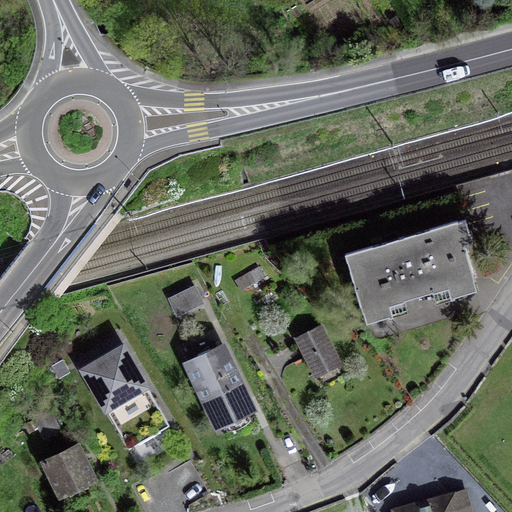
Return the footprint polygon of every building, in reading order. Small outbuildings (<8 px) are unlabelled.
[(346,254),(363,311),(474,278),(457,220),(346,254)] [(192,287),(167,298),(176,319),(202,307),(192,287)] [(321,328),(299,340),(315,372),(337,361),(321,328)] [(116,335),(77,359),(129,448),(169,425),(116,335)] [(223,349),(189,365),(215,419),(250,403),(223,349)] [(49,404),(32,413),(44,439),(61,430),(49,404)] [(78,444),(44,461),(60,495),(94,478),(78,444)] [(471,511),(466,493),(398,511),(471,511)]
